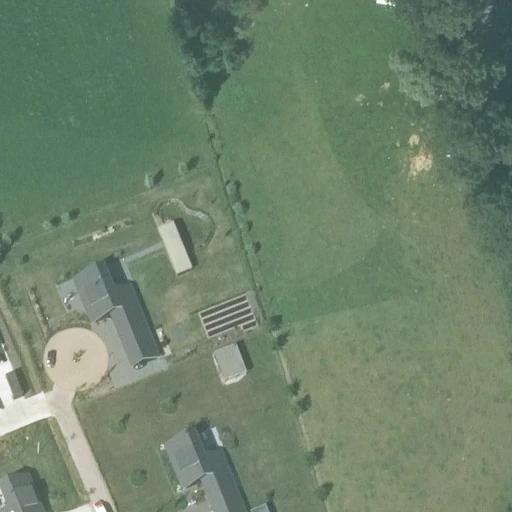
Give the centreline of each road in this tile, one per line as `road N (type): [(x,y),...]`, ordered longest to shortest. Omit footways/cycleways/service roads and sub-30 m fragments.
road 1 (residential): [(106,511),(60,403),(75,359)]
road 2 (unclassified): [(467,0),(511,151)]
